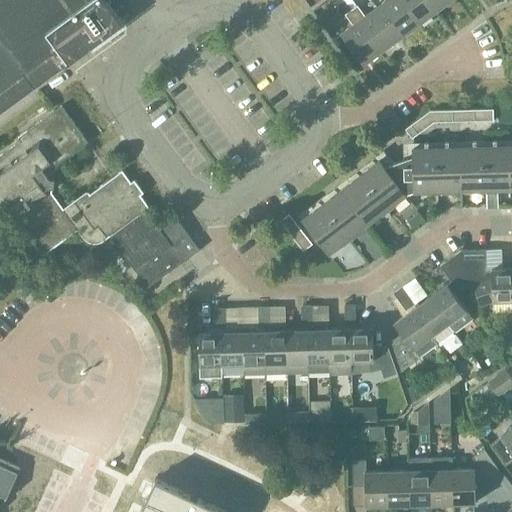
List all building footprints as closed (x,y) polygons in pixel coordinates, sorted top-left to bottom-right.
[(0,0),(0,114),(57,73),(73,61),(73,62),(123,25),(104,0),(0,0)] [(331,0),(340,13),(353,3),(351,0),(331,0)] [(419,26),(399,0),(389,0),(378,9),(401,40),(419,26)] [(399,0),(419,26),(437,13),(427,0),(399,0)] [(454,0),(427,0),(437,13),(454,0)] [(401,40),(378,9),(366,17),(357,6),(351,11),(382,53),(401,40)] [(382,53),(351,11),(345,16),(353,27),(340,36),(363,67),(382,53)] [(88,145),(61,108),(19,140),(21,143),(0,158),(0,170),(3,174),(0,176),(0,199),(43,258),(78,232),(68,219),(70,218),(67,214),(64,210),(60,213),(45,193),(49,190),(55,190),(56,182),(50,181),(46,176),(88,145)] [(487,122),(487,110),(478,111),(479,122),(487,122)] [(495,110),(487,110),(487,122),(496,122),(495,110)] [(444,123),(444,111),(432,112),(436,123),(444,123)] [(453,123),(453,111),(444,111),(444,123),(453,123)] [(461,111),(453,111),(453,123),(462,123),(461,111)] [(470,111),(461,111),(462,123),(470,122),(470,111)] [(478,111),(470,111),(470,122),(479,122),(478,111)] [(436,123),(432,112),(424,118),(430,127),(436,123)] [(430,127),(424,118),(418,122),(425,131),(430,127)] [(425,131),(418,122),(413,126),(419,135),(425,131)] [(419,135),(413,126),(407,130),(414,139),(419,135)] [(416,195),(416,193),(511,190),(511,146),(414,149),(414,158),(394,165),(391,161),(384,165),(381,161),(323,205),(304,220),(331,255),(407,196),(408,198),(416,195)] [(391,161),(384,152),(378,157),(381,161),(384,165),(391,161)] [(86,242),(90,244),(93,245),(97,245),(101,244),(104,242),(111,237),(146,211),(149,208),(141,197),(144,195),(134,183),(131,185),(122,173),(67,214),(70,218),(68,219),(78,232),(83,239),(86,242)] [(486,195),(487,208),(498,208),(497,194),(486,195)] [(146,211),(111,237),(149,289),(192,256),(190,253),(189,253),(186,249),(188,240),(191,238),(181,225),(176,218),(160,230),(146,211)] [(297,223),(291,215),(282,222),(288,230),(297,223)] [(417,215),(407,222),(412,228),(421,221),(417,215)] [(297,223),(288,230),(293,237),(303,230),(297,223)] [(308,238),(303,230),(293,237),(299,245),(308,238)] [(314,246),(308,238),(299,245),(305,252),(314,246)] [(486,251),(461,252),(471,282),(472,282),(477,282),(486,279),(486,271),(486,251)] [(471,282),(461,252),(440,267),(458,292),(471,282)] [(477,282),(472,282),(480,307),(492,302),(511,301),(511,269),(491,270),(486,271),(486,279),(477,282)] [(473,320),(466,311),(447,285),(430,298),(449,324),(454,332),(455,333),(473,320)] [(400,302),(408,297),(402,289),(394,294),(400,302)] [(414,305),(408,297),(400,302),(406,311),(414,305)] [(449,324),(430,298),(412,311),(437,345),(454,332),(449,324)] [(345,316),(355,316),(355,306),(345,306),(345,316)] [(302,317),(312,317),(312,307),(302,307),(302,317)] [(259,318),(269,318),(269,308),(259,308),(259,318)] [(216,320),(225,319),(225,309),(215,310),(216,320)] [(412,311),(394,324),(402,335),(391,342),(401,372),(417,361),(417,360),(423,355),(437,345),(412,311)] [(355,326),(355,316),(345,316),(346,326),(355,326)] [(312,317),(302,317),(302,327),(312,327),(312,317)] [(269,318),(259,318),(259,329),(269,328),(269,318)] [(225,319),(216,320),(216,330),(226,329),(225,319)] [(373,329),(351,330),(351,362),(368,362),(372,373),(381,370),(384,379),(397,374),(388,347),(373,352),(373,329)] [(351,330),(329,331),(330,373),(330,376),(352,375),(351,362),(351,330)] [(307,331),(286,332),(287,374),(309,373),(309,363),(308,363),(307,331)] [(330,373),(329,331),(307,331),(308,363),(309,363),(309,373),(330,373)] [(264,332),(243,333),(244,365),(243,365),(244,375),(265,375),(264,332)] [(287,374),(286,332),(264,332),(265,375),(287,374)] [(243,333),(221,334),(222,366),(243,365),(244,365),(243,333)] [(222,366),(221,334),(199,334),(200,378),(222,378),(221,366),(222,366)] [(480,369),(472,375),(478,383),(486,376),(480,369)] [(440,370),(435,371),(433,375),(434,380),(438,382),(443,381),(445,377),(444,372),(440,370)] [(511,385),(511,378),(505,370),(488,382),(498,396),(511,385)] [(415,386),(407,389),(412,403),(420,398),(415,386)] [(434,414),(450,413),(450,389),(434,401),(434,414)] [(244,399),(225,400),(225,423),(244,423),(244,399)] [(429,403),(418,411),(418,426),(429,426),(429,403)] [(353,421),(369,421),(368,409),(353,409),(353,421)] [(332,422),(346,422),(345,411),(331,412),(332,422)] [(289,427),(289,415),(272,415),(273,428),(289,427)] [(73,483),(87,452),(21,422),(7,453),(73,483)] [(409,431),(407,431),(399,431),(399,443),(409,443),(409,431)] [(511,444),(508,447),(501,437),(491,445),(506,466),(511,461),(511,444)] [(474,470),(453,470),(452,470),(453,505),(476,504),(476,488),(499,471),(484,450),(473,458),(474,470)] [(0,497),(0,495),(5,497),(2,504),(3,505),(21,467),(0,457),(0,497)] [(453,505),(452,470),(453,470),(453,458),(431,459),(432,505),(453,505)] [(432,505),(431,459),(409,459),(409,471),(410,471),(411,506),(432,505)] [(388,472),(367,473),(366,461),(353,461),(353,487),(365,487),(366,507),(389,507),(388,472)] [(410,471),(409,471),(388,472),(389,507),(411,506),(410,471)] [(225,511),(155,479),(139,511),(225,511)]
